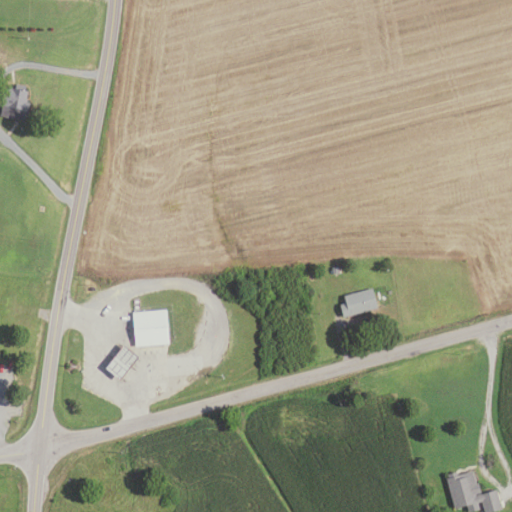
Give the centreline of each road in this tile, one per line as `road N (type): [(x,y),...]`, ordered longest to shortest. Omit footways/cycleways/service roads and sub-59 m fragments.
road 1 (tertiary): [(0,455),(511,321)]
road 2 (primary): [(61,295),(113,0)]
road 3 (primary): [(33,511),(61,295)]
